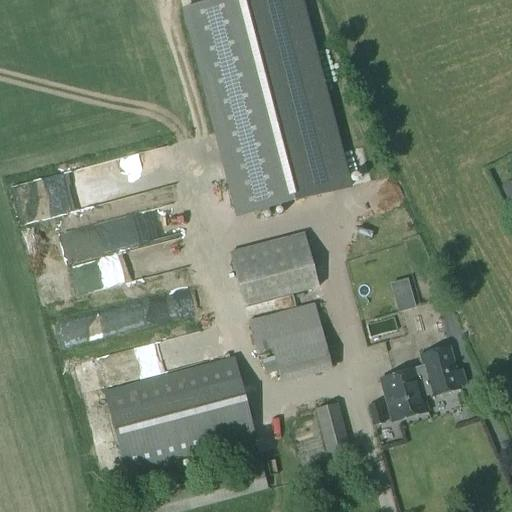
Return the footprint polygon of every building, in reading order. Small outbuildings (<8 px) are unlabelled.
[(223,0),(183,10),(236,217),(349,188),(300,0),(223,0)] [(511,182),(502,188),(511,206),(511,182)] [(169,210),(137,214),(138,229),(170,225),(169,210)] [(102,237),(102,227),(58,229),(59,253),(90,251),(90,237),(102,237)] [(303,235),(230,253),(244,309),(318,290),(303,235)] [(409,292),(406,280),(389,285),(392,296),(409,292)] [(313,305),(246,324),(256,357),(270,353),(280,385),(332,370),(313,305)] [(423,369),(380,381),(392,425),(428,414),(423,399),(431,397),(432,399),(461,391),(460,388),(466,387),(462,372),(456,374),(449,350),(420,358),(423,369)] [(234,360),(105,394),(126,477),(255,443),(234,360)] [(338,405),(317,411),(329,454),(350,448),(338,405)] [(380,405),(368,408),(374,428),(385,424),(380,405)] [(260,466),(90,511),(189,511),(267,491),(260,466)]
